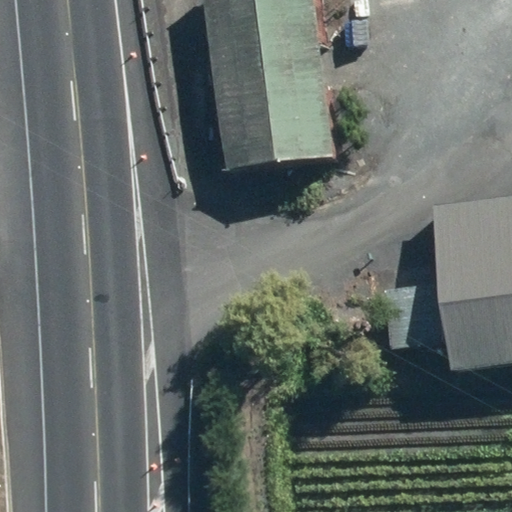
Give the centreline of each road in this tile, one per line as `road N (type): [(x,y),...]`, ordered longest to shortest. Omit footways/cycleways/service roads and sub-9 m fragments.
road 1 (primary): [(65,0),(89,208),(99,511)]
road 2 (unknown): [(95,388),(243,269),(437,151),(511,123)]
